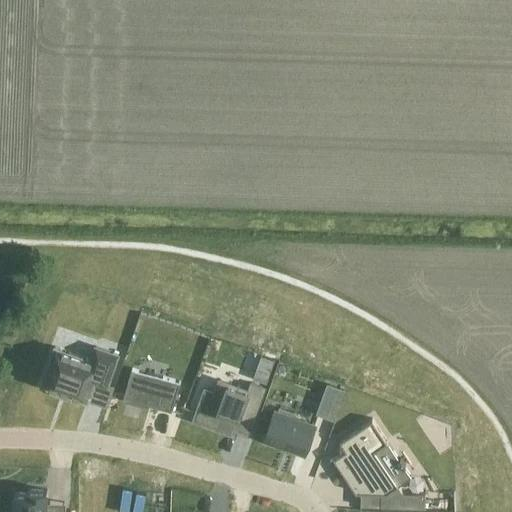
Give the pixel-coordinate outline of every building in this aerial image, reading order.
[(42,383),(41,385),(43,385),(86,400),(86,401),(87,401),(88,399),(88,398),(94,382),(107,386),(108,385),(118,354),(96,346),(91,359),(56,347),(57,347),(55,346),(54,348),(55,348),(42,383)] [(132,368),(123,399),(148,407),(149,404),(172,411),(180,382),(132,368)] [(205,390),(194,420),(230,433),(235,419),(239,420),(242,412),(255,416),(265,388),(251,383),(248,392),(220,381),(215,394),(205,390)] [(275,411),(264,440),(305,454),(315,425),(293,418),(294,414),(280,409),(279,412),(275,411)] [(346,449),(333,458),(340,468),(356,491),(361,492),(381,492),(381,506),(425,508),(425,492),(403,491),(398,485),(411,476),(404,466),(406,465),(401,457),(399,458),(372,418),(340,440),(346,449)] [(15,492),(14,511),(46,511),(47,502),(47,489),(28,488),(28,493),(15,492)] [(120,511),(121,499),(91,498),(90,511),(120,511)] [(121,499),(120,511),(151,511),(151,506),(122,505),(122,499),(121,499)]
